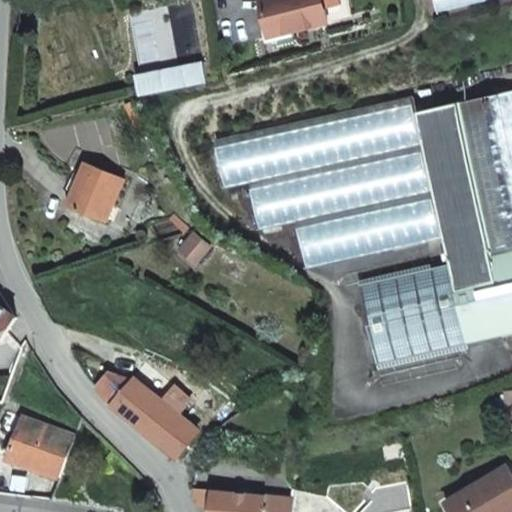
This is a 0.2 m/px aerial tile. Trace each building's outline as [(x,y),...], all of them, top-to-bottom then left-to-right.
[(260,0),(270,35),(326,21),(320,0),(260,0)] [(481,0),(437,0),(440,10),(481,0)] [(482,214),(491,252),(511,247),(511,90),(458,103),(482,214)] [(444,237),(416,112),(412,93),(215,140),(226,188),(250,183),(261,230),(297,222),(308,268),(444,237)] [(124,104),(134,126),(142,123),(132,101),(124,104)] [(482,214),(458,103),(416,112),(444,237),(450,264),(454,283),(495,273),(491,252),(482,214)] [(84,162),(67,205),(106,221),(123,178),(84,162)] [(174,214),(170,218),(184,230),(187,226),(174,214)] [(192,233),(180,250),(195,261),(208,246),(192,233)] [(454,283),(450,264),(359,284),(377,364),(467,344),(511,333),(511,247),(491,252),(495,273),(454,283)] [(0,339),(1,340),(15,317),(0,304),(0,339)] [(131,379),(110,371),(96,387),(100,390),(114,405),(177,456),(196,432),(131,379)] [(506,415),(511,415),(511,389),(506,390),(503,391),(506,415)] [(60,476),(70,447),(74,436),(25,418),(10,457),(60,476)] [(183,458),(187,462),(192,455),(188,452),(183,458)] [(511,474),(506,465),(445,501),(451,511),(510,511),(511,511),(511,474)] [(289,511),(290,498),(189,489),(188,497),(196,497),(196,504),(207,505),(206,511),(289,511)]
